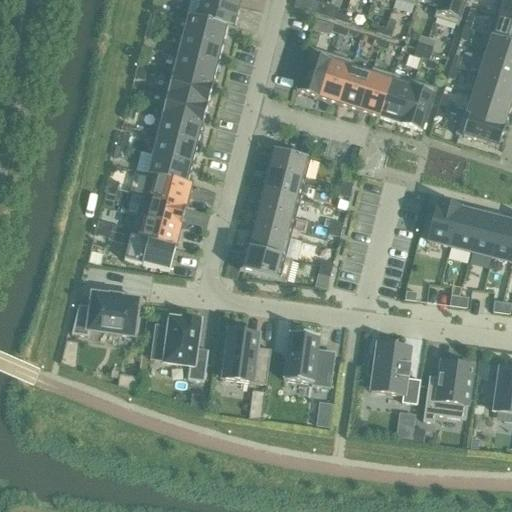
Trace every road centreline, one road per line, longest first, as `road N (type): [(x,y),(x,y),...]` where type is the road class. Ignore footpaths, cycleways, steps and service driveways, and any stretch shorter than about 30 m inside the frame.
road 1 (residential): [(203,299),(511,342)]
road 2 (residential): [(278,0),(203,299)]
road 3 (secondary): [(0,132),(25,0)]
